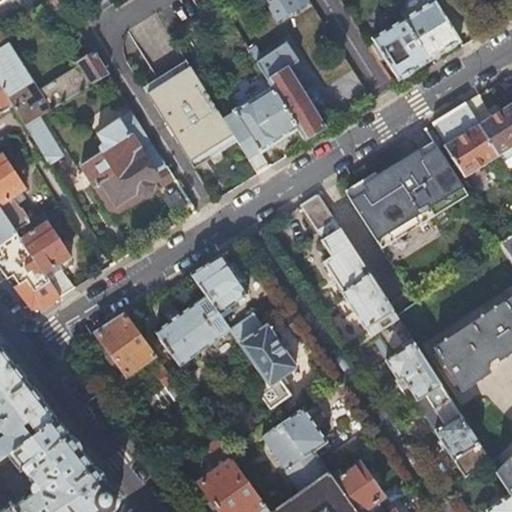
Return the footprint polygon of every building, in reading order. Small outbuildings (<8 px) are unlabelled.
[(55,33),(74,21),(60,0),(53,0),(40,8),(55,33)] [(251,0),(253,3),(269,28),(291,14),(310,2),(308,0),(251,0)] [(428,61),(459,42),(433,0),(402,19),(428,61)] [(368,45),(378,62),(384,58),(397,81),(428,61),(402,19),(372,39),(373,41),(368,45)] [(38,117),(107,74),(94,53),(35,90),(0,33),(0,87),(13,108),(24,126),(38,117)] [(256,64),(271,89),(296,129),(304,141),(325,127),(317,114),(304,93),(303,92),(290,70),(276,67),(268,55),(256,64)] [(188,163),(232,135),(224,122),(189,67),(145,94),(188,163)] [(313,85),(303,92),(304,93),(317,114),(327,108),(313,85)] [(0,115),(13,108),(0,87),(0,115)] [(224,122),(232,135),(257,174),(269,167),(259,152),(296,129),(271,89),(234,112),(236,114),(224,122)] [(478,96),(465,104),(479,125),(492,117),(478,96)] [(465,104),(433,124),(447,145),(444,146),(446,150),(463,175),(464,178),(467,176),(471,183),(489,172),(485,165),(499,156),(479,125),(465,104)] [(492,117),(479,125),(499,156),(506,168),(511,168),(511,105),(492,117)] [(117,214),(173,178),(131,112),(96,135),(105,151),(81,167),(109,211),(117,214)] [(24,126),(49,165),(61,157),(38,117),(24,126)] [(439,150),(434,142),(417,153),(421,160),(439,150)] [(366,193),(352,202),(378,242),(465,189),(458,178),(441,153),(439,150),(421,160),(417,153),(362,186),(363,187),(366,193)] [(463,175),(446,150),(441,153),(458,178),(463,175)] [(0,210),(14,232),(28,223),(25,217),(26,216),(21,208),(19,210),(12,198),(23,190),(0,155),(0,210)] [(363,187),(348,196),(352,202),(366,193),(363,187)] [(316,232),(334,221),(317,196),(301,207),(316,232)] [(0,245),(10,239),(16,235),(14,232),(0,210),(0,245)] [(34,230),(28,223),(14,232),(16,235),(24,247),(39,270),(42,276),(68,259),(45,224),(34,230)] [(366,330),(371,338),(372,337),(398,320),(339,229),(320,242),(330,258),(323,263),(342,292),(340,293),(364,330),(366,330)] [(511,233),(498,243),(511,263),(511,233)] [(24,247),(16,235),(10,239),(17,251),(24,247)] [(41,309),(57,299),(45,280),(42,276),(39,270),(30,276),(24,267),(23,268),(13,254),(17,251),(10,239),(0,245),(0,270),(6,279),(12,274),(19,284),(13,288),(30,310),(32,310),(41,309)] [(248,294),(222,256),(190,275),(206,298),(219,316),(248,294)] [(57,299),(73,289),(60,270),(45,280),(57,299)] [(179,368),(230,332),(219,316),(206,298),(154,334),(179,368)] [(511,298),(435,349),(462,390),(463,389),(460,383),(486,366),(489,371),(491,370),(486,362),(497,355),(500,360),(502,359),(501,356),(511,349),(511,298)] [(155,355),(126,315),(95,335),(125,377),(155,355)] [(240,346),(263,331),(251,316),(230,332),(240,346)] [(398,320),(372,337),(384,357),(411,340),(398,320)] [(295,368),(267,328),(263,331),(240,346),(246,355),(270,388),(282,405),(294,396),(282,378),(295,368)] [(403,379),(417,401),(440,386),(413,344),(385,362),(398,382),(403,379)] [(0,459),(7,454),(57,420),(27,382),(0,348),(0,347),(0,459)] [(284,423),(291,418),(282,405),(270,388),(246,355),(240,360),(284,423)] [(164,387),(173,381),(164,367),(154,374),(164,387)] [(440,386),(417,401),(436,431),(434,432),(465,479),(490,463),(440,386)] [(326,443),(303,409),(291,418),(284,423),(262,438),(299,494),(328,475),(313,453),(326,443)] [(9,505),(13,511),(108,511),(113,509),(116,495),(89,461),(57,420),(7,454),(19,472),(25,469),(35,483),(33,485),(32,486),(32,488),(32,490),(33,492),(26,497),(24,495),(9,505)] [(268,511),(231,460),(216,440),(204,450),(218,471),(198,485),(217,511),(268,511)] [(511,457),(497,473),(511,495),(511,496),(511,457)] [(359,465),(335,481),(356,511),(380,511),(382,511),(377,503),(382,499),(381,497),(359,465)] [(330,474),(328,475),(299,494),(272,511),(356,511),(335,481),(330,474)] [(381,497),(382,499),(377,503),(382,511),(388,507),(402,497),(395,488),(381,497)] [(511,511),(511,496),(511,495),(486,511),(511,511)]
